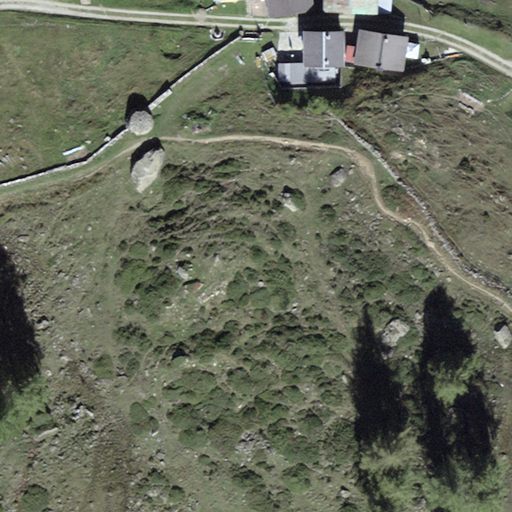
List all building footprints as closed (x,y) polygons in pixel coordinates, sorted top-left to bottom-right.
[(314,12),(312,0),(272,0),(274,17),(314,12)] [(375,0),(320,0),(319,13),(374,17),(375,0)] [(410,39),(360,31),(354,68),(405,75),(410,39)] [(346,33),(302,32),(302,68),(346,69),(346,33)] [(142,138),(146,138),(150,136),(152,133),(154,129),(154,125),(152,122),(150,119),(146,117),(141,116),(137,118),(133,121),(132,126),(132,130),(134,134),(138,137),(142,138)]
